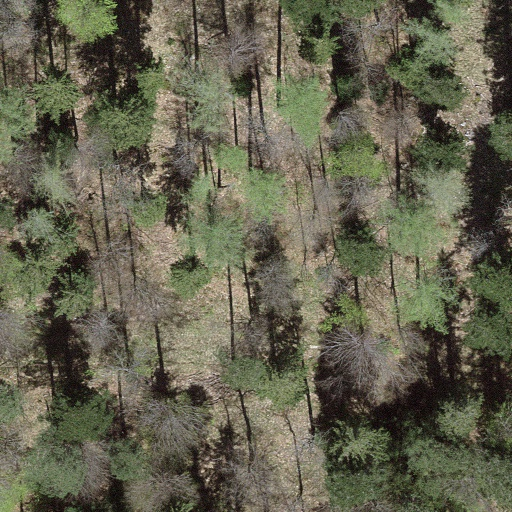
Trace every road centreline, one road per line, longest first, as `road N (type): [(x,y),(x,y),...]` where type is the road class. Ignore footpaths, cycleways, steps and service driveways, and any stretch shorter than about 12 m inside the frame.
road 1 (track): [(27,511),(207,423),(414,379),(511,332)]
road 2 (track): [(0,351),(235,346),(511,391)]
road 3 (track): [(0,53),(187,0)]
